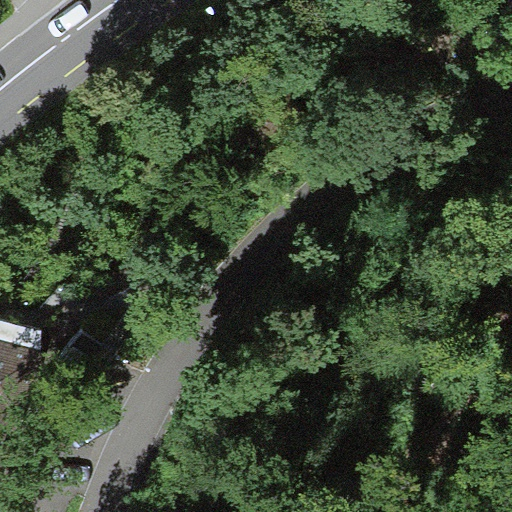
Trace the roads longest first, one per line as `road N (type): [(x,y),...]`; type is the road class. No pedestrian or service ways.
road 1 (residential): [(104,511),(191,328),(252,258),(322,189),(511,90)]
road 2 (secondary): [(0,91),(118,0)]
